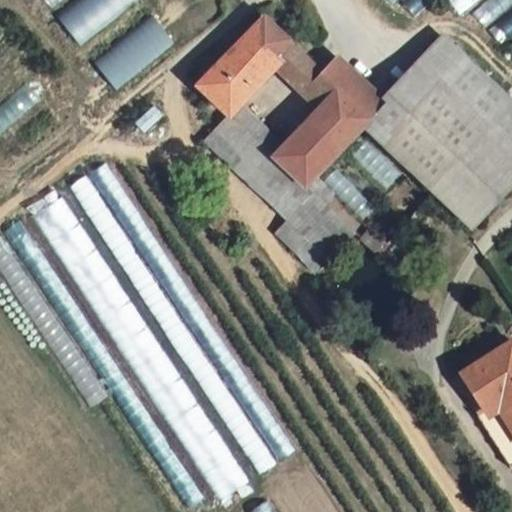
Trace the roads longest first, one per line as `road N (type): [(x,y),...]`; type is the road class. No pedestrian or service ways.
road 1 (track): [(248,0),(0,216)]
road 2 (unknown): [(329,0),(396,41),(466,29),(511,73)]
